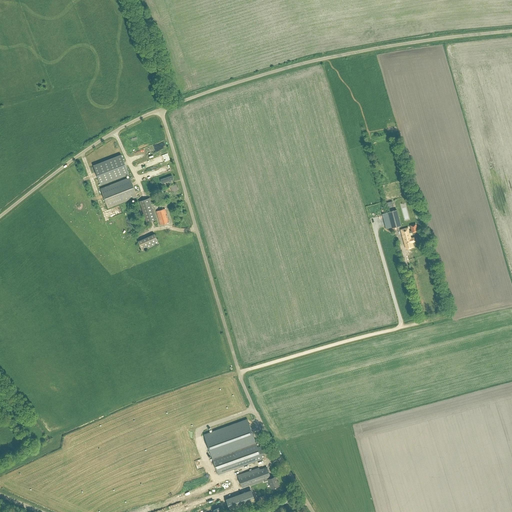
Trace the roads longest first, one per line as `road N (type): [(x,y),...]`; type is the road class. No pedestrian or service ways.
road 1 (unclassified): [(312,511),(238,372),(160,109)]
road 2 (unclassified): [(160,109),(337,54),(511,31)]
road 3 (track): [(238,372),(421,321),(400,243)]
road 4 (unclassified): [(0,216),(97,142),(160,109)]
